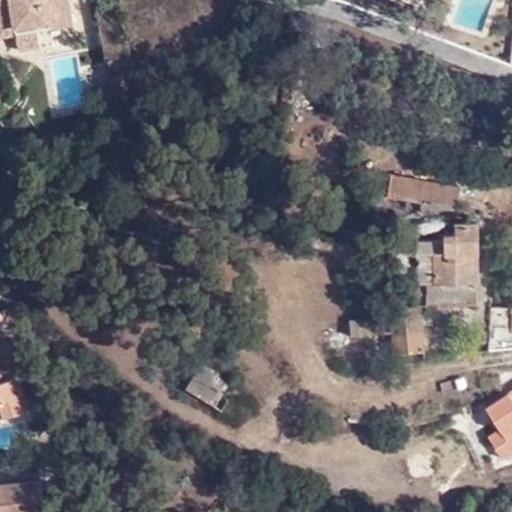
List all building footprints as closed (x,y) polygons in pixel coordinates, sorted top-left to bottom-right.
[(0,0),(0,14),(3,31),(21,28),(43,25),(75,20),(70,0),(0,0)] [(44,40),(43,25),(21,28),(22,41),(25,45),(42,44),(44,40)] [(388,186),(457,197),(459,180),(390,170),(388,186)] [(423,296),(474,298),(475,248),(478,248),(477,217),(458,216),(417,224),(414,274),(424,274),(423,296)] [(423,343),(418,295),(406,298),(406,308),(351,312),(352,328),(391,325),(393,346),(423,343)] [(511,311),(511,303),(488,302),(487,318),(509,319),(509,327),(511,326),(511,311)] [(0,369),(8,366),(0,353),(0,369)] [(210,384),(217,370),(203,362),(187,387),(222,409),(229,400),(222,394),(210,384)] [(370,364),(358,365),(358,378),(371,378),(370,364)] [(8,366),(0,369),(0,404),(21,399),(8,366)] [(219,367),(217,370),(210,384),(222,394),(233,377),(219,367)] [(498,425),(511,446),(511,444),(511,386),(486,403),(498,425)] [(500,452),(511,446),(498,425),(487,431),(500,452)] [(40,470),(0,471),(0,511),(26,511),(26,508),(35,507),(35,493),(41,492),(40,470)]
